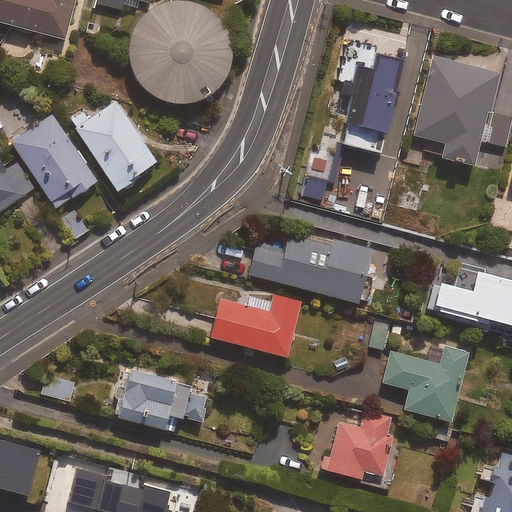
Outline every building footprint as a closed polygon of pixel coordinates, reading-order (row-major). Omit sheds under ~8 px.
[(0,0),(0,21),(61,38),(71,0),(0,0)] [(123,5),(135,8),(136,0),(140,0),(148,2),(148,0),(94,0),(94,2),(122,10),(123,5)] [(127,42),(126,51),(126,56),(126,60),(129,69),(132,77),(137,84),(143,91),(150,96),(158,100),(167,102),(176,103),(185,103),(193,100),(202,97),(209,92),(215,86),(221,79),(225,71),(227,62),(228,53),(227,44),(225,36),(222,27),(217,20),(211,14),(203,8),(195,4),(187,2),(178,1),(169,2),(160,4),(152,7),(145,12),(138,18),(133,26),(129,34),(127,42)] [(401,59),(348,46),(337,91),(351,95),(339,142),(378,151),(401,59)] [(496,73),(432,56),(411,133),(441,141),(437,156),(469,164),(476,139),(502,146),(510,117),(486,111),(496,73)] [(68,119),(113,191),(130,180),(128,176),(152,160),(114,100),(87,117),(82,110),(68,119)] [(93,180),(51,114),(8,141),(51,207),(93,180)] [(321,200),(326,179),(333,180),(342,147),(313,139),(299,194),(321,200)] [(0,207),(30,188),(0,143),(0,207)] [(86,230),(72,210),(60,220),(73,239),(86,230)] [(325,245),(288,235),(282,254),(254,246),(247,273),(353,302),(368,249),(327,238),(325,245)] [(511,279),(472,270),(467,290),(432,282),(426,309),(472,319),(472,315),(511,323),(511,279)] [(271,294),(269,302),(247,296),(245,306),(218,299),(207,336),(283,356),(298,301),(271,294)] [(389,321),(375,318),(368,345),(381,349),(389,321)] [(464,350),(440,344),(435,363),(388,352),(380,383),(406,389),(401,408),(448,420),(464,350)] [(187,384),(124,368),(111,390),(115,417),(171,431),(175,415),(198,421),(204,397),(185,392),(187,384)] [(72,381),(44,375),(39,393),(68,400),(72,381)] [(398,447),(388,445),(391,434),(385,432),(388,418),(329,403),(313,467),(358,478),(359,471),(366,473),(364,483),(387,489),(398,447)] [(0,487),(23,494),(35,450),(0,440),(0,487)] [(484,481),(489,483),(486,494),(482,493),(477,511),(511,511),(511,457),(499,454),(494,472),(487,471),(484,481)] [(101,475),(75,468),(78,460),(60,455),(51,487),(70,493),(67,502),(91,508),(90,511),(169,511),(175,495),(132,482),(131,488),(100,479),(101,475)]
